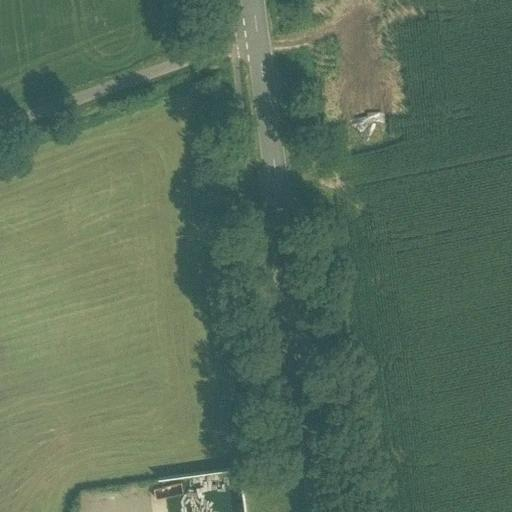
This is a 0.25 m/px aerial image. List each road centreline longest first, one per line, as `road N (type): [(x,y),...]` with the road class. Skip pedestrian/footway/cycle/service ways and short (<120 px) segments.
road 1 (tertiary): [(259,41),(322,511)]
road 2 (unclassified): [(259,41),(0,132)]
